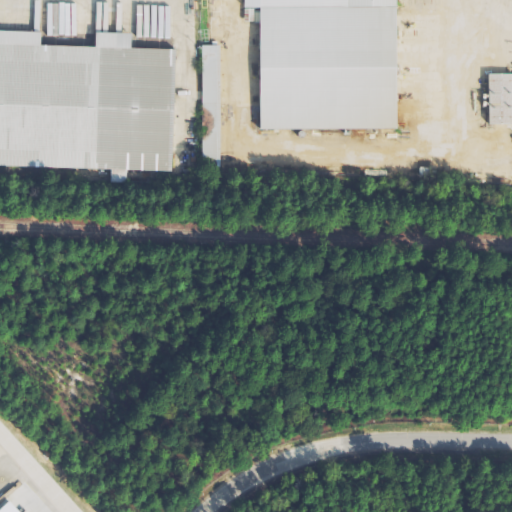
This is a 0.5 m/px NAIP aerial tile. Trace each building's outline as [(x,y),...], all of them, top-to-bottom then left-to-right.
[(398,129),(397,0),(244,0),(245,8),(260,8),(261,130),(398,129)] [(0,166),(173,172),(176,50),(132,48),(132,34),(96,33),(96,48),(42,46),(42,33),(0,31),(0,166)] [(203,165),(221,165),(220,45),(202,46),(203,165)] [(481,124),(480,75),(505,75),(505,124),(481,124)] [(0,511),(11,511),(0,499),(0,511)]
